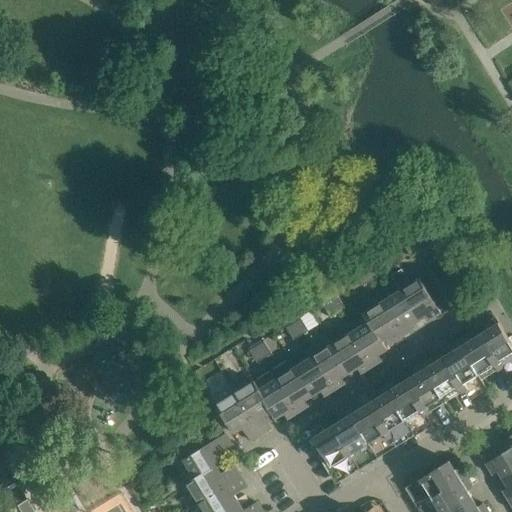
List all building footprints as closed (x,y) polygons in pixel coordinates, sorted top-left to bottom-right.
[(511,25),(511,0),(501,8),(511,25)] [(419,250),(410,237),(403,241),(411,255),(419,250)] [(362,267),(370,280),(377,276),(369,262),(362,267)] [(362,267),(354,272),(363,285),(370,280),(362,267)] [(391,274),(401,289),(418,318),(427,312),(430,318),(441,311),(420,277),(411,283),(401,268),(391,274)] [(382,300),(403,334),(413,328),(410,323),(418,318),(401,289),(382,300)] [(329,298),(337,311),(345,307),(336,293),(329,298)] [(329,298),(322,302),(330,316),(337,311),(329,298)] [(364,312),(369,320),(387,349),(387,348),(382,340),(390,335),(393,340),(403,334),(382,300),(364,312)] [(300,316),(292,320),(301,334),(308,329),(300,316)] [(511,342),(496,316),(485,323),(488,328),(480,333),(501,368),(505,366),(501,360),(511,353),(511,342)] [(292,320),(285,325),(293,339),(301,334),(292,320)] [(371,365),(381,359),(378,354),(387,349),(369,320),(350,332),(371,365)] [(327,335),(350,372),(358,366),(361,372),(371,365),(350,332),(344,322),(326,333),(327,335)] [(483,379),(501,368),(480,333),(472,338),(468,333),(458,339),(483,379)] [(335,388),(345,382),(341,377),(350,372),(327,335),(308,346),(335,388)] [(255,344),(263,357),(270,353),(262,339),(255,344)] [(443,356),(464,391),(483,379),(458,339),(448,346),(451,351),(443,356)] [(255,344),(248,348),(257,361),(263,357),(255,344)] [(325,394),(335,388),(308,346),(290,358),(313,394),(321,389),(325,394)] [(446,402),(464,391),(443,356),(435,361),(432,356),(421,362),(446,402)] [(297,411),(308,405),(305,399),(313,394),(290,358),(271,370),(297,411)] [(406,379),(428,413),(446,402),(421,362),(411,369),(415,374),(406,379)] [(253,381),(276,418),(285,412),(288,417),(297,411),(271,370),(253,381)] [(409,425),(428,413),(406,379),(398,384),(395,379),(384,385),(409,425)] [(235,392),(261,433),(271,427),(263,414),(270,410),(275,418),(276,418),(253,381),(235,392)] [(409,425),(384,385),(374,391),(378,397),(369,402),(387,431),(391,428),(394,434),(409,425)] [(234,432),(243,427),(251,440),(261,433),(235,392),(216,404),(234,432)] [(369,442),(387,431),(369,402),(361,407),(358,402),(348,408),(369,442)] [(333,425),(350,453),(369,442),(348,408),(338,414),(341,420),(333,425)] [(331,465),(350,453),(333,425),(324,430),(321,424),(310,431),(331,465)] [(225,432),(176,463),(188,482),(224,459),(219,451),(232,443),(225,432)] [(496,456),(486,462),(487,463),(493,473),(498,470),(503,478),(511,472),(511,434),(491,447),(496,456)] [(188,482),(199,500),(241,475),(234,465),(221,473),(217,465),(225,460),(224,459),(188,482)] [(466,475),(460,466),(460,465),(455,468),(449,460),(415,481),(427,500),(466,475)] [(511,498),(511,472),(503,478),(508,486),(503,490),(510,500),(511,498)] [(199,500),(206,511),(221,511),(239,501),(234,493),(247,485),(241,475),(199,500)] [(427,500),(434,511),(448,511),(473,497),(468,489),(473,486),(466,475),(427,500)] [(489,511),(483,502),(478,505),(473,497),(448,511),(489,511)] [(34,511),(26,499),(16,505),(20,511),(34,511)] [(239,501),(221,511),(262,511),(263,511),(257,501),(244,509),(239,501)]
